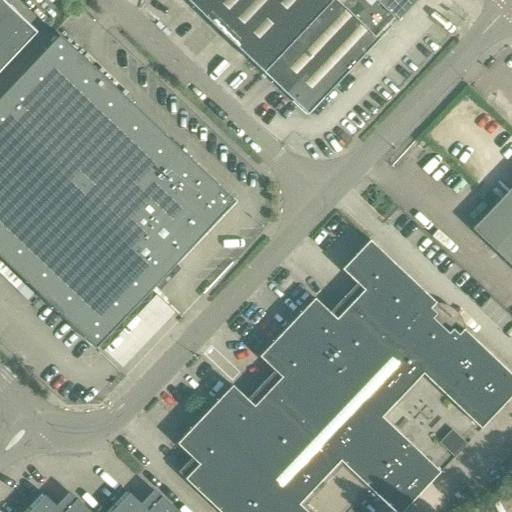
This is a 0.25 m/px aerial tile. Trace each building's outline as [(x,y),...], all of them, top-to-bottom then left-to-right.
[(2,0),(0,0),(0,73),(38,33),(2,0)] [(186,0),(264,74),(333,0),(186,0)] [(333,0),(264,74),(308,116),(392,27),(390,25),(395,19),(397,22),(417,0),(333,0)] [(0,99),(0,257),(37,293),(97,349),(236,203),(60,36),(0,99)] [(511,188),(473,230),(511,266),(511,188)] [(511,375),(470,336),(464,330),(459,335),(453,330),(449,334),(447,332),(433,319),(437,315),(431,309),(436,304),(370,241),(342,270),(357,284),(357,285),(364,291),(350,306),(337,320),(330,313),(315,299),(288,328),(260,358),(274,371),(274,372),(281,378),(268,392),(254,407),(247,400),(233,386),(205,415),(177,445),(192,458),(192,459),(199,465),(186,479),(185,479),(185,480),(219,511),(348,511),(370,489),(394,511),(403,511),(441,473),(440,472),(383,418),(423,375),(447,398),(480,429),(481,430),(511,397),(511,375)] [(452,430),(439,444),(454,458),(466,444),(452,430)] [(122,496),(106,511),(178,511),(162,497),(148,511),(132,496),(127,491),(122,496)] [(23,511),(91,511),(77,499),(65,511),(62,511),(47,498),(42,493),(37,498),(23,511)]
